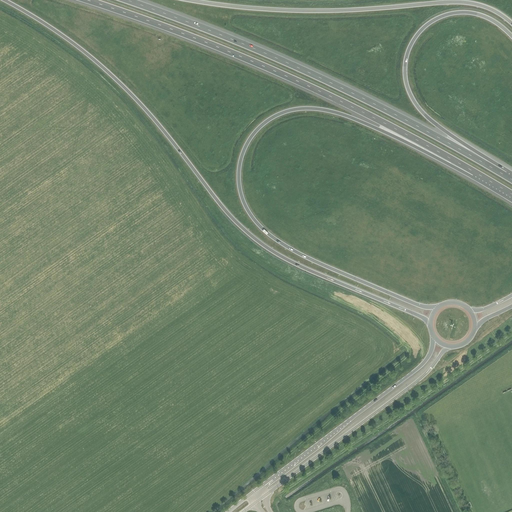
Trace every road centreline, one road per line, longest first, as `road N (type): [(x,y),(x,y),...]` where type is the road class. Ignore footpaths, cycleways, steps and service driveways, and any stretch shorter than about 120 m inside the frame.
road 1 (motorway): [(3,0),(106,70),(254,239),(429,322)]
road 2 (motorway): [(438,307),(276,240),(243,201),(242,153),(272,117),(312,108),(473,172)]
road 3 (motorway): [(85,0),(266,67),(473,172)]
road 4 (motorway): [(511,180),(324,79),(127,0)]
road 5 (motorway): [(511,23),(457,2),(289,10),(188,0)]
road 6 (motorway): [(511,173),(432,122),(414,103),(404,73),(413,39),(443,15),(482,15),(511,36)]
road 7 (secondary): [(258,500),(418,379),(449,346)]
road 8 (secondary): [(433,337),(416,369),(252,492)]
